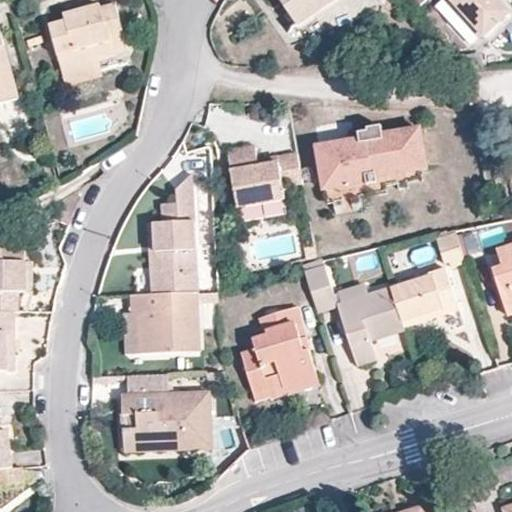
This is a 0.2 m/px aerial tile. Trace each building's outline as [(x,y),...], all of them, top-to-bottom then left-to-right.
[(278,0),(297,26),(334,0),(278,0)] [(493,0),(450,0),(483,37),(507,15),(493,0)] [(48,25),(62,76),(101,65),(98,58),(126,51),(114,5),(100,8),(99,5),(63,15),(65,21),(48,25)] [(0,102),(18,97),(0,33),(0,102)] [(101,65),(62,76),(64,82),(102,72),(101,65)] [(321,191),(323,191),(365,185),(365,181),(421,172),(427,171),(419,129),(383,134),(382,127),(367,129),(367,133),(358,134),(359,140),(314,147),(321,191)] [(255,151),(226,156),(238,213),(285,203),(282,191),(302,187),(296,158),(277,161),(278,167),(259,171),(257,165),(255,151)] [(277,161),(257,165),(259,171),(278,167),(277,161)] [(365,185),(323,191),(326,206),(332,205),(336,214),(362,210),(361,200),(388,194),(388,188),(398,186),(399,190),(409,189),(408,184),(423,181),(421,172),(365,181),(365,185)] [(157,223),(158,295),(178,294),(178,276),(195,275),(191,175),(180,191),(180,205),(166,206),(166,222),(157,223)] [(450,269),(464,265),(454,234),(453,230),(433,235),(443,266),(449,264),(450,269)] [(0,311),(13,311),(18,311),(18,293),(25,293),(25,263),(24,241),(0,240),(0,311)] [(511,246),(496,251),(501,267),(491,270),(496,286),(503,284),(505,290),(499,292),(507,316),(511,314),(511,246)] [(317,262),(301,266),(314,305),(334,299),(322,261),(317,262)] [(444,269),(390,287),(391,289),(403,329),(458,311),(444,269)] [(371,340),(404,330),(403,329),(391,289),(369,296),(365,286),(337,294),(340,302),(335,303),(336,308),(343,327),(356,364),(376,358),(371,340)] [(158,295),(128,296),(129,308),(129,315),(144,314),(146,354),(199,353),(198,294),(178,294),(158,295)] [(314,305),(317,314),(336,308),(335,303),(334,299),(314,305)] [(296,308),(291,309),(304,352),(310,350),(296,308)] [(304,352),(291,309),(259,320),(264,337),(252,340),(255,350),(240,354),(252,394),(266,390),(268,391),(318,376),(310,350),(304,352)] [(0,369),(7,370),(6,334),(14,334),(13,311),(0,311),(0,369)] [(168,374),(128,375),(128,394),(122,394),(122,415),(135,415),(137,453),(150,452),(163,452),(162,444),(185,444),(186,451),(213,450),(210,391),(168,393),(168,374)] [(266,390),(252,394),(255,404),(269,398),(271,400),(321,383),(318,376),(268,391),(266,390)] [(8,433),(0,432),(0,469),(12,468),(8,433)] [(0,487),(22,484),(20,468),(12,468),(0,469),(0,487)]
